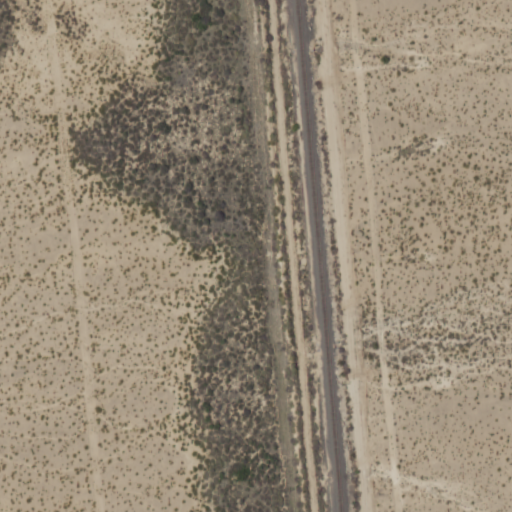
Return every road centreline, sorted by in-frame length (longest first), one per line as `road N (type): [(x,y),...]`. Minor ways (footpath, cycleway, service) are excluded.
road 1 (track): [(97,511),(47,0)]
road 2 (track): [(349,0),(396,511)]
road 3 (residential): [(363,511),(320,0)]
